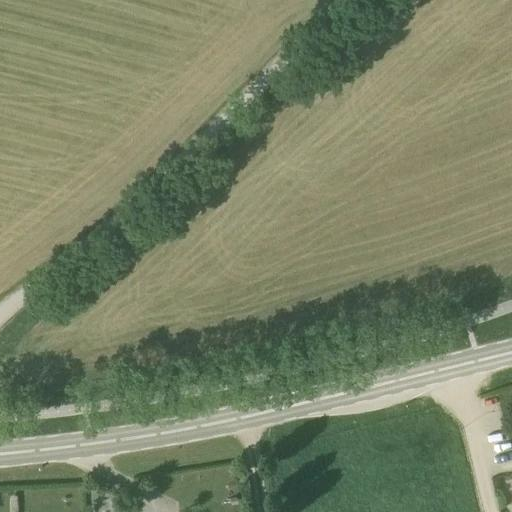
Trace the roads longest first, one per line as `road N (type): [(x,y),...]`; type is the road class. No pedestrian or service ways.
road 1 (secondary): [(511,355),(169,437),(0,453)]
road 2 (unclassified): [(0,316),(130,207),(350,0)]
